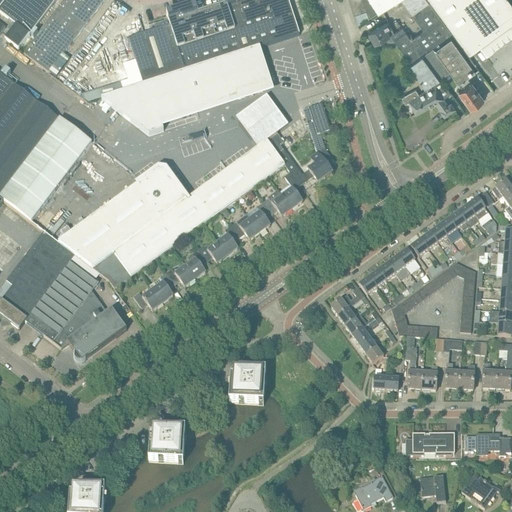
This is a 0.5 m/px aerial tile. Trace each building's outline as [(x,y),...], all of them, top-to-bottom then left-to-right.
[(6,0),(0,9),(0,13),(16,26),(5,40),(18,51),(56,0),(6,0)] [(49,74),(93,15),(104,0),(64,0),(23,55),(49,74)] [(155,31),(128,40),(140,78),(143,86),(236,56),(260,48),(299,36),(287,0),(223,0),(226,5),(227,8),(199,17),(198,14),(195,6),(166,15),(168,21),(170,26),(155,31)] [(360,25),(369,19),(368,17),(396,0),(349,0),(354,14),(356,13),(360,25)] [(394,33),(390,36),(394,41),(411,63),(424,87),(425,87),(430,84),(440,78),(422,55),(432,48),(438,43),(452,33),(426,0),(400,0),(401,0),(423,30),(411,40),(405,32),(402,27),(394,33)] [(511,21),(511,1),(511,0),(429,0),(469,53),(478,47),(479,46),(486,56),(511,37),(511,22),(511,21)] [(388,22),(368,32),(374,44),(384,39),(390,36),(394,33),(391,28),(388,22)] [(432,48),(422,55),(440,78),(449,71),(460,86),(469,80),(468,78),(475,72),(451,40),(435,51),(432,48)] [(143,86),(101,100),(149,137),(164,132),(163,128),(161,124),(237,99),(236,94),(240,92),(241,93),(256,88),(256,87),(264,85),(253,51),(260,49),(260,50),(260,48),(236,56),(143,86)] [(10,79),(14,74),(8,69),(4,74),(10,79)] [(0,74),(0,100),(12,84),(0,74)] [(416,90),(402,98),(405,104),(409,102),(416,114),(435,103),(441,111),(441,112),(445,117),(455,110),(451,104),(448,106),(444,100),(452,95),(440,78),(430,84),(432,88),(427,90),(419,95),(416,90)] [(461,88),(458,90),(471,108),(484,100),(469,80),(460,86),(461,88)] [(12,84),(0,100),(0,146),(35,101),(12,84)] [(267,95),(237,117),(259,147),(289,125),(267,95)] [(35,101),(0,146),(0,194),(58,118),(35,101)] [(303,111),(311,138),(320,135),(330,132),(322,105),(303,111)] [(58,118),(0,194),(0,200),(4,204),(31,224),(91,144),(58,118)] [(274,151),(280,146),(283,144),(277,135),(273,138),(267,142),(274,151)] [(311,138),(312,139),(317,155),(311,160),(315,167),(302,176),(297,170),(291,174),(300,188),(313,178),(318,184),(332,173),(324,163),(331,159),(326,152),(320,135),(311,138)] [(109,283),(114,291),(285,167),(274,151),(267,142),(228,171),(187,201),(92,270),(109,283)] [(280,146),(274,151),(285,167),(291,174),(297,170),(291,162),(288,157),(284,151),(280,146)] [(138,186),(58,244),(76,258),(92,270),(187,201),(185,199),(186,199),(165,172),(158,170),(139,184),(139,185),(138,186)] [(292,190),(282,197),(292,211),(302,203),(294,192),(300,188),(291,174),(284,179),(292,190)] [(511,191),(511,188),(506,181),(492,191),(499,201),(502,199),(511,191)] [(263,204),(271,217),(277,213),(281,219),(292,211),(282,197),(278,191),(267,199),(268,200),(263,204)] [(509,208),(511,205),(511,191),(502,199),(509,208)] [(480,198),(488,209),(491,206),(494,205),(486,193),(480,198)] [(477,199),(467,206),(479,223),(489,215),(477,199)] [(266,221),(271,217),(263,204),(257,209),(260,213),(250,221),(260,234),(270,227),(266,221)] [(467,206),(458,213),(469,228),(470,229),(475,226),(479,223),(467,206)] [(491,206),(488,209),(492,214),(495,218),(497,217),(498,216),(495,211),(491,206)] [(458,213),(449,220),(457,231),(461,228),(463,232),(469,228),(458,213)] [(230,228),(239,240),(245,236),(249,242),(260,234),(250,221),(246,216),(230,228)] [(449,220),(439,227),(447,238),(457,231),(449,220)] [(484,230),(490,237),(496,232),(496,226),(494,222),(484,230)] [(439,227),(430,234),(438,245),(447,238),(439,227)] [(70,233),(67,228),(59,234),(63,238),(70,233)] [(228,237),(217,244),(227,258),(238,250),(233,244),(239,240),(230,228),(224,232),(228,237)] [(12,287),(0,302),(0,315),(20,331),(25,323),(72,263),(76,258),(58,244),(44,234),(6,282),(12,287)] [(430,234),(420,241),(428,252),(438,245),(430,234)] [(420,241),(411,248),(419,259),(428,252),(420,241)] [(511,243),(504,243),(499,243),(498,254),(511,255),(511,243)] [(227,258),(217,244),(207,252),(204,247),(198,252),(207,264),(212,260),(217,266),(227,258)] [(405,269),(415,262),(407,251),(397,258),(405,269)] [(190,264),(185,268),(195,282),(205,274),(201,268),(207,264),(198,252),(187,260),(190,264)] [(497,266),(503,267),(511,267),(511,255),(498,254),(497,266)] [(410,276),(405,269),(397,258),(388,265),(396,276),(401,283),(410,276)] [(72,263),(25,323),(59,349),(61,351),(68,345),(67,344),(107,315),(92,294),(99,284),(72,263)] [(396,276),(388,265),(378,271),(386,282),(396,276)] [(456,265),(446,272),(453,281),(457,277),(456,265)] [(475,274),(456,265),(457,277),(464,281),(475,274)] [(433,267),(427,271),(433,278),(443,271),(440,267),(436,271),(433,267)] [(511,278),(511,267),(503,267),(502,278),(511,278)] [(184,289),(195,282),(185,268),(175,275),(171,271),(166,275),(174,287),(180,283),(184,289)] [(386,282),(378,271),(369,278),(377,289),(386,282)] [(446,272),(441,276),(448,285),(453,281),(446,272)] [(464,281),(463,286),(474,287),(475,274),(464,281)] [(163,284),(153,291),(163,305),(173,297),(169,291),(174,287),(166,275),(160,279),(163,284)] [(441,276),(436,279),(443,288),(448,285),(441,276)] [(367,296),(377,289),(369,278),(359,285),(367,296)] [(426,278),(416,285),(419,288),(429,281),(426,278)] [(511,278),(502,278),(501,290),(511,290),(511,278)] [(436,279),(432,283),(438,292),(443,288),(436,279)] [(432,283),(427,286),(433,295),(438,292),(432,283)] [(407,291),(410,295),(419,288),(416,285),(407,291)] [(427,286),(422,290),(428,299),(433,295),(427,286)] [(347,297),(331,309),(338,318),(349,310),(361,301),(365,299),(358,289),(353,293),(356,298),(351,302),(347,297)] [(422,290),(417,293),(424,302),(428,299),(422,290)] [(511,302),(511,290),(501,290),(500,301),(511,302)] [(152,313),(163,305),(153,291),(142,299),(139,294),(133,299),(142,311),(148,307),(152,313)] [(398,298),(400,302),(410,295),(407,291),(398,298)] [(417,293),(412,297),(419,306),(424,302),(417,293)] [(412,297),(408,300),(414,309),(419,306),(412,297)] [(408,300),(403,304),(409,313),(414,309),(408,300)] [(511,302),(500,301),(499,313),(511,314),(511,302)] [(403,304),(392,312),(404,316),(409,313),(403,304)] [(349,310),(338,318),(345,328),(356,320),(349,310)] [(67,344),(68,345),(82,364),(126,331),(112,311),(107,315),(67,344)] [(404,316),(392,312),(395,325),(406,322),(404,316)] [(489,324),(498,325),(511,326),(511,323),(511,314),(499,313),(490,312),(489,324)] [(356,320),(345,328),(352,337),(363,329),(367,326),(361,316),(356,320)] [(383,323),(379,317),(375,320),(376,321),(369,326),(372,330),(379,325),(383,323)] [(406,322),(395,325),(399,337),(408,327),(406,322)] [(511,338),(511,326),(498,325),(498,337),(511,338)] [(386,327),(382,329),(389,339),(392,336),(386,327)] [(408,327),(399,337),(407,338),(413,338),(413,328),(408,327)] [(363,329),(352,337),(358,347),(370,338),(367,335),(363,329)] [(370,338),(358,347),(365,356),(376,348),(370,338)] [(407,338),(405,353),(412,353),(412,349),(414,349),(414,339),(413,338),(407,338)] [(435,340),(434,353),(437,353),(443,353),(444,341),(437,340),(435,340)] [(444,341),(443,353),(449,354),(450,349),(460,350),(460,342),(450,341),(444,341)] [(376,348),(365,356),(372,366),(383,358),(376,348)] [(405,359),(405,362),(410,362),(410,365),(408,390),(422,391),(423,374),(415,374),(416,366),(417,350),(415,350),(414,349),(412,349),(412,353),(405,353),(405,359)] [(497,374),(496,391),(510,392),(511,367),(511,352),(507,352),(506,367),(506,366),(505,374),(497,374)] [(459,391),(460,374),(452,373),(453,365),(447,365),(445,390),(459,391)] [(484,368),(482,390),(496,391),(497,374),(489,373),(490,365),(485,365),(484,365),(484,368)] [(423,374),(422,391),(436,392),(437,367),(431,367),(431,375),(423,374)] [(468,375),(460,374),(459,391),(473,392),(474,367),(469,367),(468,375)] [(239,369),(239,373),(235,373),(235,377),(231,377),(230,387),(229,403),(264,406),(265,393),(266,371),(239,369)] [(374,391),(386,392),(387,379),(375,378),(374,391)] [(399,380),(387,379),(386,392),(398,393),(399,380)] [(150,445),(149,452),(149,462),(183,464),(185,438),(186,430),(159,428),(158,432),(155,432),(155,436),(150,435),(150,445)] [(412,442),(406,442),(406,445),(406,457),(424,457),(424,455),(436,455),(436,457),(452,457),(452,455),(455,455),(454,435),(429,435),(425,435),(412,435),(412,442)] [(477,438),(465,438),(465,442),(465,450),(465,453),(473,453),(473,451),(477,451),(477,452),(477,456),(487,456),(487,452),(499,452),(499,458),(506,458),(506,455),(511,455),(511,439),(504,439),(499,439),(499,436),(477,436),(477,438)] [(353,493),(363,511),(371,507),(370,506),(383,499),(385,503),(393,499),(382,478),(374,482),(375,483),(362,489),(362,488),(353,493)] [(421,490),(422,499),(435,497),(436,505),(446,504),(443,478),(434,479),(420,480),(421,490)] [(500,492),(493,488),(493,489),(479,479),(478,482),(473,478),(461,494),(484,511),(497,493),(499,494),(500,492)] [(70,494),(69,510),(68,511),(103,511),(105,489),(78,487),(78,491),(74,491),(74,494),(70,494)]
